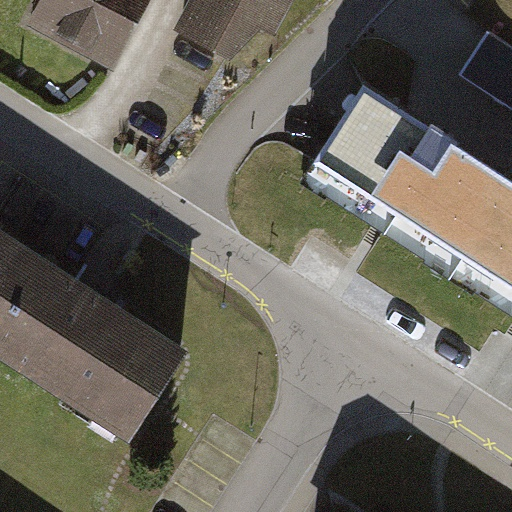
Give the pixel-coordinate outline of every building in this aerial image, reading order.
[(166,0),(40,0),(27,27),(128,77),(166,0)] [(308,0),(195,0),(176,37),(251,81),(281,50),(308,0)] [(511,173),(381,89),(324,176),(474,272),(511,213),(511,173)] [(511,213),(474,272),(511,296),(511,213)] [(205,360),(1,230),(0,231),(0,359),(146,452),(205,360)]
